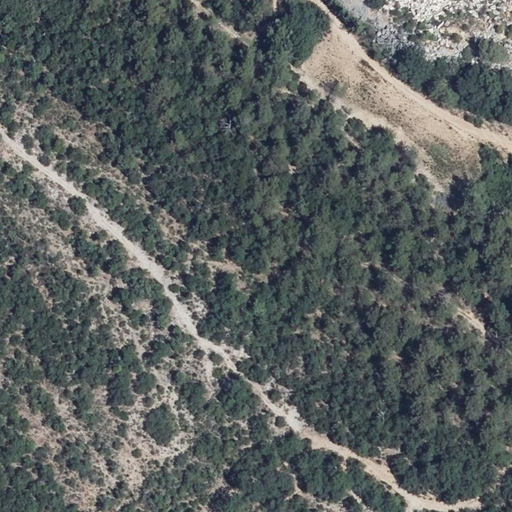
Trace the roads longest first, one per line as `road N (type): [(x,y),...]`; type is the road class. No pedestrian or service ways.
road 1 (track): [(199,511),(231,488),(322,449),(346,454),(424,502),(450,507),(478,503),(511,468)]
road 2 (track): [(313,0),(331,9),(361,51),(511,154)]
